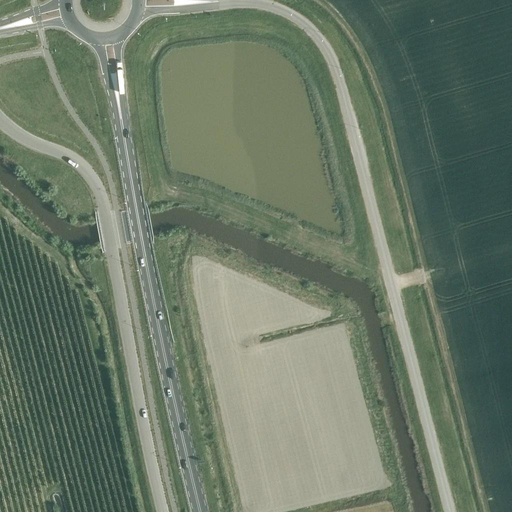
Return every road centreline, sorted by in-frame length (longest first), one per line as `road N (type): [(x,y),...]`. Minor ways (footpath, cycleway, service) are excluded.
road 1 (unclassified): [(224,1),(265,4),(303,22),(336,66),(449,511)]
road 2 (unclassified): [(0,120),(70,157),(99,192),(163,511)]
road 3 (primary): [(120,129),(199,511)]
